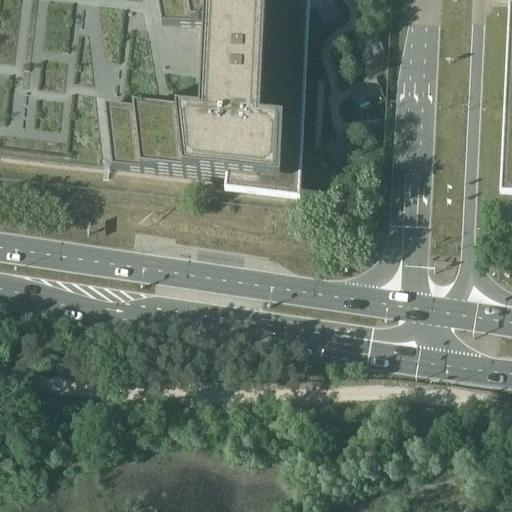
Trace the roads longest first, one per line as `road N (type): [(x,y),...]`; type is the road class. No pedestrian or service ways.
road 1 (track): [(0,371),(45,384),(427,396),(474,403),(511,422)]
road 2 (primary): [(0,291),(101,315),(431,362)]
road 3 (primary): [(342,297),(0,246)]
road 4 (unclassified): [(469,254),(479,0)]
road 5 (unclassified): [(427,0),(410,229)]
